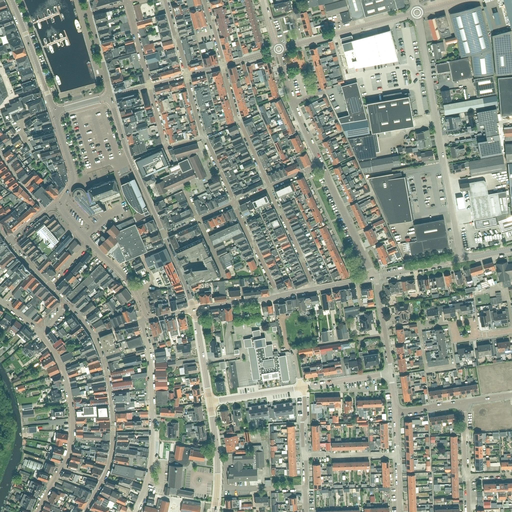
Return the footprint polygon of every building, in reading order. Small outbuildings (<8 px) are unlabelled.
[(173,11),(181,9),(180,4),(183,3),(182,0),(177,0),(176,0),(175,1),(175,3),(177,3),(177,5),(172,6),(173,11)] [(186,0),(189,7),(191,6),(194,5),(195,9),(196,10),(203,8),(202,3),(201,0),(186,0)] [(279,0),(280,2),(274,4),(275,7),(275,8),(275,10),(276,10),(276,11),(285,8),(285,10),(289,9),(289,10),(291,10),(291,9),(292,9),(291,4),(291,3),(291,1),(290,1),(289,0),(288,0),(287,0),(286,0),(279,0)] [(342,22),(351,20),(348,10),(345,0),(341,0),(331,3),(325,5),(328,16),(340,12),(342,22)] [(346,0),(352,20),(386,10),(404,6),(402,0),(346,0)] [(511,0),(502,0),(504,3),(508,18),(510,27),(511,26),(511,0)] [(455,37),(456,40),(461,57),(471,54),(473,72),(473,76),(494,74),(490,45),(480,5),(449,14),(455,37)] [(189,7),(186,8),(181,9),(173,11),(174,16),(183,14),(182,13),(186,12),(186,10),(189,9),(189,7)] [(208,25),(203,8),(196,10),(195,9),(190,11),(194,28),(208,25)] [(94,15),(96,23),(108,19),(107,15),(110,15),(109,11),(94,15)] [(157,24),(167,22),(165,14),(155,17),(157,24)] [(435,18),(441,37),(451,35),(446,15),(435,18)] [(0,27),(1,27),(14,22),(12,17),(7,18),(7,19),(1,21),(2,23),(0,24),(0,27)] [(97,30),(109,27),(108,23),(113,21),(113,18),(108,19),(96,23),(97,30)] [(144,20),(138,21),(137,22),(139,28),(152,25),(151,18),(144,20)] [(433,39),(441,37),(435,18),(428,19),(433,39)] [(176,22),(177,27),(185,25),(186,25),(185,22),(188,21),(188,19),(176,22)] [(5,35),(18,30),(14,22),(1,27),(5,35)] [(159,32),(170,29),(167,22),(157,24),(159,32)] [(99,37),(111,34),(110,30),(115,29),(114,25),(109,27),(97,30),(99,37)] [(188,35),(187,32),(191,31),(192,34),(195,33),(193,28),(179,32),(180,37),(188,35)] [(170,29),(159,32),(161,41),(172,38),(170,29)] [(10,41),(9,41),(9,43),(21,38),(18,30),(7,34),(10,41)] [(350,36),(340,38),(343,49),(344,52),(348,68),(353,67),(354,68),(382,63),(392,61),(393,61),(394,61),(398,60),(398,61),(398,60),(397,57),(397,56),(395,52),(389,30),(385,31),(352,40),(351,35),(350,36)] [(501,33),(492,35),(492,44),(493,52),(494,63),(495,75),(505,74),(511,73),(511,43),(511,30),(501,33)] [(111,34),(99,37),(101,43),(112,40),(115,39),(114,36),(119,35),(118,32),(111,34)] [(147,35),(147,36),(141,37),(143,45),(149,43),(147,35)] [(221,44),(228,42),(231,41),(230,35),(221,37),(220,38),(221,44)] [(12,50),(24,46),(21,38),(9,43),(12,50)] [(174,47),(172,38),(161,41),(164,49),(174,47)] [(117,42),(116,39),(115,39),(112,40),(101,43),(103,51),(114,48),(112,43),(117,42)] [(257,49),(257,48),(265,46),(263,40),(255,42),(256,45),(251,46),(253,50),(257,49)] [(434,58),(441,57),(440,51),(444,50),(444,47),(443,42),(439,42),(432,44),(434,58)] [(134,43),(133,43),(125,45),(124,45),(126,53),(136,51),(134,43)] [(156,52),(153,43),(143,46),(145,54),(156,52)] [(14,59),(27,54),(24,46),(12,50),(15,57),(14,57),(14,59)] [(322,52),(321,46),(310,49),(312,54),(318,53),(322,52)] [(106,58),(113,57),(116,56),(115,52),(119,51),(119,47),(116,48),(114,48),(103,51),(106,58)] [(174,47),(164,49),(166,58),(177,55),(174,47)] [(156,52),(145,54),(145,55),(148,63),(157,61),(161,60),(158,51),(156,52)] [(212,64),(218,63),(216,53),(213,54),(212,51),(209,52),(212,64)] [(118,57),(119,62),(121,62),(121,60),(129,57),(130,62),(133,61),(133,62),(133,63),(134,68),(140,66),(137,52),(118,57)] [(205,66),(211,64),(208,52),(205,53),(206,57),(202,58),(205,66)] [(19,63),(20,65),(29,61),(27,55),(16,59),(17,63),(19,63)] [(166,58),(163,59),(163,61),(165,60),(166,62),(168,62),(169,64),(167,65),(168,66),(172,65),(175,64),(179,63),(177,55),(166,58)] [(113,64),(119,62),(118,57),(106,61),(108,69),(115,68),(113,64)] [(315,66),(321,64),(320,61),(326,60),(325,57),(320,58),(313,60),(315,66)] [(437,71),(450,69),(450,71),(452,81),(472,77),(468,57),(448,61),(448,62),(443,63),(435,64),(437,71)] [(20,65),(19,63),(17,63),(18,66),(16,67),(18,70),(19,70),(31,65),(29,61),(20,65)] [(150,71),(157,69),(159,68),(157,61),(148,63),(150,71)] [(176,68),(175,64),(172,65),(173,68),(173,69),(174,75),(181,73),(180,67),(176,68)] [(19,70),(20,72),(21,75),(33,71),(31,65),(19,70)] [(157,69),(160,79),(174,75),(173,69),(173,68),(172,65),(159,68),(157,69)] [(236,66),(228,68),(230,75),(241,72),(240,69),(237,70),(236,66)] [(120,72),(124,71),(124,69),(120,70),(119,67),(115,68),(108,69),(110,75),(120,73),(120,72)] [(273,70),(272,69),(271,67),(264,69),(261,69),(263,75),(273,72),(274,71),(273,70)] [(157,69),(150,71),(150,73),(151,73),(153,80),(160,79),(157,69)] [(213,79),(215,79),(222,77),(220,70),(212,73),(213,76),(212,77),(213,79)] [(23,81),(35,77),(33,71),(21,75),(23,81)] [(232,82),(238,81),(237,78),(239,78),(238,75),(241,74),(241,72),(230,75),(232,82)] [(273,72),(263,75),(264,81),(274,78),(273,72)] [(112,83),(122,81),(120,73),(110,75),(112,83)] [(500,115),(511,114),(511,75),(497,77),(498,91),(500,110),(500,115)] [(199,87),(201,86),(200,82),(198,76),(191,78),(193,84),(198,82),(199,84),(198,85),(199,87)] [(476,97),(496,93),(493,76),(473,79),(476,97)] [(15,95),(38,86),(36,78),(20,83),(22,88),(18,90),(18,89),(13,90),(15,95)] [(122,81),(112,83),(112,84),(114,91),(127,88),(130,87),(128,80),(122,81)] [(331,80),(330,80),(319,83),(321,88),(331,85),(331,83),(332,83),(331,80)] [(225,88),(223,82),(216,84),(214,85),(215,90),(218,89),(218,90),(225,88)] [(367,118),(356,82),(351,83),(341,86),(342,90),(343,89),(350,115),(342,117),(342,116),(338,117),(347,136),(370,133),(367,118)] [(196,95),(202,93),(201,90),(204,89),(208,88),(208,85),(201,87),(201,88),(194,89),(196,95)] [(144,105),(151,104),(147,90),(141,92),(144,105)] [(279,96),(277,90),(271,92),(272,94),(268,95),(269,99),(279,96)] [(443,102),(450,100),(449,90),(441,91),(441,96),(442,96),(443,102)] [(24,117),(46,108),(40,92),(40,91),(39,91),(38,91),(19,98),(14,100),(9,102),(10,105),(5,107),(6,109),(0,111),(5,122),(14,119),(12,115),(17,113),(18,113),(22,111),(22,112),(24,117)] [(384,100),(366,103),(371,133),(405,127),(405,123),(413,122),(412,115),(408,96),(402,97),(401,94),(401,92),(383,95),(384,100)] [(128,96),(117,99),(120,109),(125,108),(126,111),(131,110),(130,106),(141,103),(139,93),(128,96)] [(165,105),(169,104),(167,96),(163,97),(158,99),(160,106),(165,105)] [(199,105),(205,104),(204,101),(212,99),(211,96),(197,100),(199,105)] [(238,105),(255,100),(254,97),(250,98),(250,100),(248,100),(247,96),(237,99),(238,105)] [(445,115),(484,108),(497,105),(496,96),(443,105),(445,115)] [(189,98),(183,100),(180,101),(181,105),(184,104),(185,107),(190,105),(189,98)] [(273,109),(283,104),(280,98),(270,103),(271,105),(270,106),(272,109),(273,109)] [(215,108),(223,106),(230,105),(228,99),(221,101),(221,102),(222,104),(218,105),(218,104),(214,105),(215,108)] [(255,100),(238,105),(240,110),(248,108),(250,107),(249,103),(251,103),(251,104),(255,103),(255,100)] [(320,106),(319,103),(313,106),(311,103),(304,106),(307,112),(319,106),(320,106)] [(169,104),(165,105),(160,106),(162,113),(167,111),(170,110),(169,104)] [(276,114),(285,109),(283,104),(273,109),(275,114),(276,114)] [(261,114),(266,112),(263,105),(258,107),(261,114)] [(309,117),(316,114),(315,112),(321,109),(319,106),(307,112),(309,117)] [(496,107),(476,111),(479,124),(483,123),(486,139),(477,141),(480,157),(502,153),(496,121),(498,121),(498,120),(497,114),(496,110),(496,108),(496,107)] [(126,111),(125,108),(120,109),(121,116),(130,114),(132,113),(131,110),(126,111)] [(288,115),(285,109),(276,114),(277,116),(274,117),(275,120),(279,119),(288,115)] [(136,115),(142,113),(141,110),(132,113),(130,114),(121,116),(124,124),(130,122),(138,120),(136,115)] [(223,116),(217,117),(218,120),(233,115),(231,110),(223,112),(223,113),(224,113),(225,115),(223,116)] [(24,117),(22,112),(22,111),(18,113),(17,113),(12,115),(14,119),(14,121),(24,117)] [(36,122),(41,120),(49,117),(47,112),(36,116),(37,118),(34,119),(32,121),(30,119),(25,122),(25,125),(26,128),(33,123),(36,122)] [(167,113),(162,114),(164,121),(169,120),(178,117),(177,113),(173,114),(168,115),(167,113)] [(193,113),(186,115),(186,116),(187,116),(189,122),(195,120),(193,113)] [(245,126),(253,122),(261,118),(259,114),(252,117),(243,121),(245,126)] [(318,117),(316,114),(309,117),(312,123),(323,118),(324,117),(323,114),(321,115),(318,117)] [(234,121),(233,115),(218,120),(219,123),(227,121),(227,122),(226,123),(226,124),(231,123),(230,122),(234,121)] [(290,120),(288,115),(279,119),(275,120),(276,123),(278,122),(279,125),(284,123),(290,120)] [(459,115),(445,118),(446,121),(446,125),(447,129),(458,127),(457,121),(460,121),(459,115)] [(41,120),(36,122),(33,123),(34,127),(50,122),(49,117),(41,120)] [(169,120),(164,121),(166,128),(171,127),(171,125),(170,123),(176,122),(176,121),(179,121),(179,120),(178,117),(169,120)] [(203,122),(205,128),(211,126),(210,123),(213,122),(217,121),(218,121),(217,118),(217,119),(210,121),(203,122)] [(323,118),(312,123),(315,128),(321,125),(320,122),(324,120),(323,118)] [(293,126),(290,120),(284,123),(287,129),(293,126)] [(186,127),(186,129),(187,131),(197,128),(195,121),(189,123),(190,125),(186,127)] [(35,134),(53,129),(50,122),(34,127),(36,134),(35,134)] [(130,122),(124,124),(126,134),(133,132),(132,128),(130,122)] [(143,129),(146,128),(148,128),(147,122),(136,126),(136,127),(137,131),(143,129)] [(253,122),(245,126),(247,131),(255,127),(253,122)] [(228,129),(231,135),(232,136),(235,135),(234,133),(238,131),(236,125),(228,129)] [(330,125),(326,127),(326,126),(323,127),(321,125),(315,128),(317,134),(327,129),(329,128),(331,127),(330,125)] [(293,126),(287,129),(282,131),(285,137),(286,136),(295,131),(293,126)] [(250,136),(258,132),(255,127),(247,131),(250,136)] [(327,129),(317,134),(320,139),(327,136),(325,133),(333,130),(332,127),(331,127),(329,128),(327,129)] [(149,138),(147,131),(146,128),(143,129),(137,131),(138,134),(136,134),(137,136),(138,135),(140,141),(144,140),(149,138)] [(199,135),(197,128),(187,131),(188,134),(191,133),(192,134),(193,137),(199,135)] [(511,128),(503,129),(504,136),(504,142),(511,140),(511,128)] [(53,129),(35,134),(27,137),(29,141),(54,134),(53,129)] [(416,141),(421,140),(429,139),(428,130),(415,132),(416,141)] [(133,132),(126,134),(129,144),(140,141),(138,135),(137,136),(136,134),(138,134),(137,131),(133,132)] [(7,132),(5,133),(0,136),(0,138),(1,138),(5,143),(10,140),(6,135),(8,133),(7,132)] [(264,134),(263,132),(258,134),(258,132),(250,136),(251,140),(264,134)] [(223,142),(219,133),(208,137),(213,146),(223,142)] [(173,134),(168,136),(169,141),(170,143),(175,141),(179,141),(177,134),(173,135),(173,134)] [(253,144),(261,140),(263,139),(262,137),(265,136),(264,134),(251,140),(253,144)] [(276,147),(279,146),(277,142),(280,140),(276,134),(271,137),(276,147)] [(294,145),(301,142),(297,134),(294,136),(294,137),(291,139),(294,145)] [(358,160),(377,157),(373,134),(348,138),(358,160)] [(45,137),(40,139),(41,144),(56,140),(55,135),(45,138),(45,137)] [(153,137),(155,145),(162,144),(159,135),(153,137)] [(11,142),(14,146),(21,141),(18,137),(11,142)] [(244,144),(242,139),(232,143),(235,148),(244,144)] [(255,148),(268,142),(267,139),(262,142),(261,140),(253,144),(255,148)] [(336,140),(331,142),(330,139),(323,142),(325,148),(337,142),(336,140)] [(429,139),(421,140),(422,148),(430,147),(429,139)] [(43,148),(43,149),(42,149),(43,153),(50,151),(49,149),(58,147),(57,141),(56,142),(56,140),(41,144),(40,144),(41,147),(43,146),(43,147),(44,146),(44,147),(43,148)] [(147,150),(144,140),(140,141),(129,144),(132,155),(147,150)] [(271,140),(268,142),(255,148),(257,152),(263,148),(265,148),(264,146),(268,144),(272,142),(271,140)] [(215,151),(223,147),(221,145),(225,143),(224,141),(223,142),(213,146),(215,151)] [(304,148),(301,142),(294,145),(292,146),(293,149),(295,148),(297,151),(304,148)] [(334,148),(338,145),(337,142),(325,148),(328,153),(335,150),(334,148)] [(197,143),(173,150),(174,153),(178,161),(181,169),(177,171),(178,173),(175,174),(174,173),(170,174),(161,178),(158,179),(156,180),(155,181),(156,184),(155,184),(160,194),(168,190),(167,189),(196,177),(198,176),(199,179),(206,176),(196,152),(199,151),(197,143)] [(14,146),(2,154),(6,160),(15,154),(18,151),(14,146)] [(452,158),(458,156),(459,156),(459,152),(465,152),(464,147),(459,148),(457,148),(456,146),(450,147),(452,158)] [(142,177),(152,173),(166,167),(170,165),(171,165),(170,164),(170,165),(162,147),(134,159),(142,177)] [(217,156),(226,152),(224,147),(223,147),(215,151),(217,156)] [(50,151),(43,153),(41,153),(38,154),(39,156),(41,155),(43,161),(48,160),(47,158),(61,154),(59,148),(50,151)] [(219,160),(227,157),(226,155),(231,152),(230,150),(226,152),(217,156),(219,160)] [(266,155),(272,152),(272,150),(269,151),(259,156),(260,160),(267,157),(266,155)] [(336,153),(335,150),(328,153),(330,159),(341,154),(340,151),(336,153)] [(280,154),(282,159),(288,157),(286,154),(284,155),(282,151),(279,152),(280,154)] [(426,160),(432,159),(431,151),(420,153),(420,152),(416,153),(417,159),(421,159),(422,161),(427,160),(426,160)] [(301,169),(311,164),(306,153),(302,155),(300,152),(295,155),(301,169)] [(241,162),(251,158),(248,153),(242,156),(239,157),(241,162)] [(15,154),(6,160),(10,165),(11,164),(18,158),(15,154)] [(235,156),(234,154),(227,157),(219,160),(221,165),(232,161),(231,158),(235,156)] [(341,154),(330,159),(333,164),(340,161),(343,159),(341,154)] [(53,163),(53,165),(56,164),(57,164),(63,162),(61,155),(51,158),(52,161),(52,162),(53,163)] [(363,172),(400,166),(398,155),(358,162),(363,172)] [(465,170),(464,167),(469,167),(470,176),(505,170),(502,155),(468,161),(468,162),(453,165),(454,173),(459,172),(459,171),(465,170)] [(264,168),(271,165),(274,164),(273,162),(278,159),(279,161),(281,160),(279,156),(274,159),(262,164),(264,168)] [(295,164),(291,157),(289,158),(292,165),(295,171),(300,169),(297,163),(295,164)] [(18,159),(18,158),(11,164),(13,166),(12,167),(13,169),(22,162),(19,158),(18,159)] [(244,169),(254,165),(252,160),(242,164),(244,169)] [(178,173),(177,171),(181,169),(178,161),(174,163),(173,163),(171,165),(170,165),(166,167),(170,174),(174,173),(175,174),(178,173)] [(223,171),(232,167),(236,165),(235,163),(233,164),(232,161),(229,162),(221,165),(223,171)] [(22,162),(13,169),(14,171),(15,170),(17,172),(23,168),(25,167),(22,162)] [(60,174),(66,172),(63,162),(57,164),(56,164),(53,165),(55,167),(55,168),(58,167),(59,171),(60,174)] [(279,179),(283,177),(277,164),(275,165),(277,170),(275,170),(279,179)] [(277,164),(283,177),(287,175),(284,169),(283,165),(280,166),(279,164),(277,164)] [(336,174),(348,169),(346,165),(341,168),(340,165),(333,169),(336,174)] [(21,181),(28,175),(32,172),(28,168),(27,166),(23,169),(17,175),(21,181)] [(226,177),(234,173),(238,171),(237,169),(235,166),(232,168),(232,167),(223,171),(226,177)] [(62,181),(58,175),(55,168),(55,167),(52,169),(54,173),(51,175),(53,180),(56,183),(62,189),(65,186),(64,184),(62,181)] [(279,179),(275,170),(273,171),(271,167),(269,168),(271,172),(275,181),(279,179)] [(0,178),(1,180),(2,180),(3,179),(11,173),(7,168),(0,172),(0,174),(2,177),(0,178)] [(344,174),(349,171),(348,169),(336,174),(338,179),(345,176),(344,174)] [(38,174),(36,173),(34,170),(32,172),(28,175),(21,181),(26,186),(38,174)] [(45,188),(40,183),(43,180),(40,177),(42,175),(39,173),(40,172),(38,174),(26,186),(44,205),(46,205),(51,200),(54,199),(46,191),(44,190),(44,189),(45,188)] [(66,172),(60,174),(58,175),(62,181),(64,184),(67,182),(66,180),(68,180),(66,172)] [(234,173),(226,177),(229,182),(240,176),(247,173),(244,174),(243,172),(235,175),(234,173)] [(14,179),(11,173),(3,179),(6,182),(3,184),(5,186),(7,184),(14,179)] [(155,181),(156,180),(152,173),(142,177),(146,185),(155,181)] [(240,176),(229,182),(231,186),(235,185),(239,183),(239,182),(237,180),(241,178),(241,179),(248,176),(247,173),(240,176)] [(394,178),(393,173),(368,177),(389,224),(412,220),(404,176),(394,178)] [(258,174),(251,177),(253,183),(260,179),(258,174)] [(349,175),(345,176),(338,179),(341,185),(351,180),(349,175)] [(49,185),(58,193),(62,189),(56,183),(55,184),(49,179),(50,178),(47,176),(45,177),(51,183),(49,185)] [(130,180),(124,183),(121,184),(123,190),(125,195),(126,197),(127,201),(129,205),(131,204),(134,208),(138,211),(142,213),(143,212),(145,216),(150,214),(141,195),(142,195),(142,194),(134,178),(130,180)] [(14,179),(7,184),(9,188),(7,189),(10,191),(11,190),(11,189),(18,184),(14,179)] [(88,191),(85,193),(85,192),(84,191),(83,190),(82,189),(81,189),(80,189),(79,189),(78,189),(77,189),(76,189),(76,190),(75,191),(74,191),(74,192),(73,193),(73,194),(73,195),(73,196),(74,197),(74,198),(75,199),(89,214),(90,215),(91,215),(92,215),(93,215),(106,210),(106,209),(105,210),(98,203),(96,203),(95,200),(120,191),(115,179),(88,189),(88,191)] [(212,191),(222,187),(219,179),(208,183),(212,191)] [(259,180),(254,182),(257,189),(263,186),(261,181),(260,182),(259,180)] [(350,187),(354,186),(352,180),(351,180),(341,185),(343,191),(350,187)] [(459,184),(460,191),(465,190),(465,191),(468,193),(473,223),(474,228),(498,224),(501,234),(511,230),(511,214),(510,215),(509,212),(509,206),(507,206),(505,191),(497,192),(487,194),(487,190),(485,181),(483,180),(468,182),(459,184)] [(235,185),(231,186),(232,189),(233,192),(237,190),(242,188),(246,186),(245,183),(243,184),(241,181),(239,182),(239,183),(235,185)] [(254,182),(248,185),(251,192),(257,189),(254,182)] [(293,187),(291,184),(291,182),(286,184),(292,198),(295,197),(293,192),(292,193),(292,192),(295,191),(294,190),(293,187)] [(288,194),(290,199),(292,198),(286,184),(282,186),(286,195),(289,194),(288,194)] [(58,193),(49,185),(47,187),(46,187),(45,188),(44,189),(44,190),(46,191),(54,199),(58,193)] [(237,190),(233,192),(236,198),(249,192),(251,192),(248,185),(246,186),(242,188),(237,190)] [(18,196),(23,190),(23,189),(19,186),(13,192),(18,196)] [(285,196),(284,196),(286,195),(282,186),(278,188),(285,201),(287,200),(285,196)] [(308,186),(301,189),(302,191),(300,193),(301,195),(310,191),(308,186)] [(351,190),(350,187),(343,191),(346,196),(356,191),(355,188),(351,190)] [(280,197),(282,202),(285,201),(278,188),(274,190),(278,198),(280,197)] [(23,189),(23,190),(18,196),(25,200),(29,196),(23,189)] [(356,191),(346,196),(348,202),(355,198),(354,196),(360,193),(358,190),(356,191)] [(178,202),(186,198),(182,191),(180,192),(174,194),(177,202),(178,202)] [(303,200),(312,196),(310,191),(301,195),(295,198),(296,200),(301,198),(302,200),(303,199),(303,200)] [(210,193),(207,194),(208,195),(211,200),(214,208),(219,206),(215,198),(212,199),(210,193)] [(269,203),(271,202),(267,193),(263,195),(269,208),(271,207),(269,203)] [(218,195),(215,196),(215,197),(216,197),(217,198),(220,205),(229,202),(226,194),(225,195),(222,196),(220,197),(219,197),(218,195)] [(266,204),(267,207),(266,207),(267,209),(269,208),(263,195),(259,197),(263,206),(266,204)] [(29,196),(25,200),(29,203),(33,207),(37,210),(39,210),(40,209),(40,207),(37,204),(36,204),(32,200),(33,200),(29,196)] [(200,214),(208,211),(206,204),(203,196),(194,200),(200,214)] [(305,204),(308,203),(314,200),(312,196),(303,200),(305,204)] [(255,199),(261,212),(262,212),(261,211),(262,211),(260,207),(263,206),(259,197),(255,199)] [(458,207),(465,206),(463,197),(456,198),(458,207)] [(186,198),(178,202),(180,207),(188,204),(186,198)] [(157,211),(166,207),(165,204),(163,199),(154,203),(157,211)] [(256,209),(259,213),(261,212),(255,199),(250,200),(254,208),(254,210),(256,209)] [(292,200),(293,203),(291,204),(290,202),(281,205),(283,209),(296,204),(295,202),(294,199),(292,200)] [(364,202),(359,205),(357,201),(350,204),(353,211),(365,205),(364,202)] [(27,210),(32,216),(37,211),(31,206),(31,207),(29,208),(25,204),(26,203),(24,202),(22,204),(27,210)] [(252,216),(251,213),(250,211),(249,210),(246,203),(240,205),(245,216),(249,214),(250,217),(252,216)] [(25,221),(32,216),(27,210),(22,204),(18,207),(20,210),(21,211),(19,213),(21,216),(25,221)] [(292,207),(297,205),(296,204),(283,209),(285,213),(293,210),(292,207)] [(170,205),(166,207),(157,211),(159,217),(167,213),(168,213),(173,211),(171,207),(172,207),(171,205),(170,205)] [(312,213),(318,210),(316,205),(310,208),(311,210),(308,212),(308,214),(312,212),(312,213)] [(365,205),(353,211),(355,216),(362,213),(361,210),(366,208),(365,205)] [(3,207),(0,209),(0,216),(11,210),(8,206),(4,209),(3,207)] [(190,208),(185,211),(189,219),(194,217),(190,208)] [(228,211),(234,224),(239,222),(238,220),(237,220),(236,218),(232,209),(228,211)] [(21,216),(19,213),(18,212),(17,213),(15,210),(10,214),(16,220),(18,219),(21,216)] [(185,211),(180,213),(184,221),(189,219),(185,211)] [(234,224),(228,211),(223,213),(227,220),(229,219),(230,220),(229,220),(232,225),(234,224)] [(297,218),(296,215),(299,214),(301,213),(300,211),(295,214),(287,217),(289,221),(297,218)] [(159,217),(162,223),(168,221),(166,217),(169,216),(168,213),(167,213),(159,217)] [(178,214),(176,215),(179,223),(184,221),(180,213),(178,214)] [(217,215),(222,226),(223,225),(222,225),(223,224),(223,222),(226,221),(222,213),(217,215)] [(364,216),(362,213),(355,216),(358,222),(365,218),(367,217),(366,215),(364,216)] [(9,226),(11,224),(14,222),(16,220),(10,214),(9,215),(11,218),(1,224),(8,236),(13,231),(9,226)] [(320,214),(314,217),(315,219),(309,222),(310,225),(323,219),(320,214)] [(0,221),(1,224),(11,218),(9,215),(0,221)] [(179,223),(176,215),(173,216),(171,217),(175,225),(179,223)] [(213,217),(216,225),(219,224),(220,228),(221,227),(222,227),(222,226),(217,215),(213,217)] [(367,224),(366,221),(370,219),(372,218),(371,215),(367,217),(365,218),(358,222),(360,227),(367,224)] [(59,240),(44,224),(48,221),(45,216),(25,234),(26,236),(18,243),(32,259),(30,261),(37,268),(55,249),(57,247),(54,244),(59,240)] [(48,221),(44,224),(57,238),(65,231),(52,217),(50,219),(48,221)] [(208,220),(213,232),(216,231),(214,228),(213,226),(216,225),(213,217),(208,220)] [(260,217),(256,219),(255,217),(247,221),(249,225),(262,220),(260,217)] [(269,223),(266,224),(267,226),(279,221),(278,217),(269,220),(270,222),(269,223)] [(133,218),(125,222),(127,227),(135,223),(133,218)] [(410,255),(449,248),(446,235),(443,218),(413,224),(416,238),(416,241),(412,241),(408,242),(408,243),(410,255)] [(383,219),(372,224),(374,227),(381,224),(383,223),(384,222),(383,219)] [(13,226),(15,225),(17,228),(21,225),(18,220),(15,223),(14,222),(11,224),(13,226)] [(152,226),(155,225),(153,220),(146,223),(148,228),(152,226)] [(213,232),(208,220),(203,222),(206,230),(209,228),(210,230),(211,233),(213,232)] [(258,224),(262,221),(262,220),(249,225),(251,230),(259,226),(258,224)] [(302,222),(304,221),(303,220),(291,225),(292,229),(301,226),(300,224),(302,222)] [(168,221),(162,223),(165,230),(174,226),(173,223),(169,224),(168,221)] [(148,251),(135,223),(127,227),(125,222),(122,223),(120,224),(115,226),(114,225),(114,224),(107,231),(108,231),(111,234),(107,238),(104,236),(104,235),(103,235),(102,235),(101,235),(101,236),(100,237),(101,237),(101,238),(101,239),(104,241),(98,246),(99,247),(99,246),(105,252),(104,252),(107,256),(110,253),(119,262),(120,263),(121,263),(147,251),(148,251)] [(239,222),(234,224),(232,225),(223,229),(222,227),(221,227),(222,230),(209,235),(213,245),(222,241),(232,236),(243,231),(239,222)] [(140,234),(147,231),(143,224),(141,225),(139,225),(138,225),(138,226),(137,226),(140,234)] [(197,238),(200,237),(198,234),(201,233),(197,224),(192,226),(196,235),(197,238)] [(155,225),(152,226),(148,228),(150,231),(151,234),(155,233),(155,235),(159,233),(155,225)] [(295,234),(303,230),(304,230),(301,225),(301,226),(292,229),(295,234)] [(321,234),(328,231),(326,225),(319,228),(321,234)] [(188,229),(191,237),(196,235),(192,226),(188,229)] [(265,226),(261,228),(260,226),(259,226),(251,230),(253,234),(266,229),(265,226)] [(307,228),(306,229),(305,230),(306,230),(307,230),(307,232),(304,233),(303,230),(295,234),(297,239),(305,235),(309,233),(308,231),(309,231),(308,228),(307,228)] [(367,237),(376,233),(375,230),(373,231),(371,228),(364,231),(367,237)] [(191,237),(188,229),(183,231),(187,239),(188,242),(190,241),(189,238),(191,237)] [(266,229),(253,234),(255,239),(264,235),(263,232),(266,230),(266,229)] [(275,232),(270,234),(272,238),(277,236),(285,233),(283,229),(275,232)] [(187,239),(183,231),(178,233),(182,241),(187,239)] [(233,239),(234,241),(235,243),(246,238),(243,231),(232,236),(233,239)] [(324,239),(331,236),(328,231),(321,234),(324,239)] [(161,238),(159,233),(155,235),(155,233),(151,234),(142,238),(145,245),(161,238)] [(182,245),(181,243),(178,245),(175,237),(178,236),(177,233),(169,237),(174,250),(183,246),(182,245)] [(255,239),(257,243),(270,237),(269,236),(268,233),(266,234),(267,236),(265,237),(264,235),(255,239)] [(376,233),(367,237),(370,244),(377,241),(375,237),(378,236),(376,233)] [(62,242),(57,247),(55,249),(59,253),(63,249),(73,238),(72,237),(69,235),(62,242)] [(326,245),(333,242),(331,236),(324,239),(326,245)] [(211,254),(203,237),(200,238),(175,250),(177,255),(181,264),(182,264),(186,262),(185,261),(200,254),(202,258),(202,259),(204,258),(205,261),(212,257),(211,254)] [(267,241),(271,239),(270,237),(257,243),(259,248),(267,244),(268,243),(267,241)] [(161,238),(145,245),(148,252),(154,249),(154,250),(163,246),(163,245),(164,245),(161,238)] [(239,247),(248,244),(246,238),(235,243),(234,243),(235,245),(238,244),(239,247)] [(301,247),(309,243),(313,241),(312,239),(310,240),(308,241),(307,239),(298,243),(301,247)] [(68,252),(71,255),(74,251),(75,252),(81,246),(75,240),(66,250),(68,252)] [(222,241),(213,245),(216,250),(225,246),(222,241)] [(281,247),(277,249),(278,251),(282,249),(291,245),(289,241),(280,244),(281,247)] [(336,248),(333,242),(326,245),(324,246),(325,248),(327,247),(329,251),(336,248)] [(311,248),(309,243),(301,247),(303,252),(311,248)] [(248,244),(239,247),(235,249),(236,251),(238,251),(240,255),(242,254),(251,250),(248,244)] [(267,244),(259,248),(261,252),(269,248),(270,248),(267,244)] [(384,244),(376,247),(376,248),(375,249),(376,250),(377,251),(377,250),(378,252),(378,253),(386,249),(384,244)] [(280,255),(292,249),(291,245),(282,249),(283,251),(279,253),(280,255)] [(0,261),(11,251),(8,246),(0,252),(0,261)] [(229,252),(231,251),(229,247),(216,253),(218,257),(229,252)] [(159,267),(171,261),(166,248),(145,258),(151,270),(153,269),(155,268),(157,268),(159,267)] [(275,249),(270,251),(269,248),(261,252),(263,257),(276,251),(275,249)] [(313,252),(312,250),(311,248),(303,252),(305,256),(313,252)] [(332,256),(338,253),(336,248),(329,251),(332,256)] [(387,252),(386,249),(378,253),(381,258),(389,255),(390,254),(396,252),(396,251),(395,248),(387,252)] [(53,260),(62,251),(61,251),(59,253),(55,249),(37,268),(41,273),(48,266),(52,261),(53,260)] [(53,267),(57,270),(71,255),(68,252),(67,253),(63,249),(61,251),(62,251),(53,260),(55,262),(56,264),(53,267)] [(251,250),(242,254),(245,260),(254,256),(251,250)] [(16,257),(11,251),(0,261),(0,265),(1,267),(0,267),(0,269),(0,270),(1,269),(16,257)] [(273,258),(272,256),(277,253),(276,251),(263,257),(265,262),(273,258)] [(92,256),(88,252),(81,260),(85,264),(92,256)] [(229,252),(218,257),(219,258),(221,263),(230,259),(232,258),(229,252)] [(307,261),(315,257),(313,252),(305,256),(307,261)] [(284,258),(282,259),(284,263),(288,261),(296,257),(294,253),(286,257),(284,258)] [(334,261),(334,262),(341,259),(338,253),(332,256),(333,259),(331,260),(332,262),(334,261)] [(391,260),(391,258),(392,258),(390,254),(389,255),(381,258),(382,261),(381,261),(382,264),(383,264),(391,260)] [(7,271),(19,260),(16,257),(1,269),(2,271),(5,268),(7,271)] [(275,261),(276,260),(275,257),(273,258),(265,262),(268,267),(276,263),(275,261)] [(285,267),(298,261),(296,257),(288,261),(289,263),(285,265),(285,267)] [(315,257),(307,261),(309,265),(322,259),(321,257),(316,259),(315,257)] [(135,268),(142,264),(140,258),(132,262),(135,268)] [(197,282),(204,278),(206,281),(213,278),(214,279),(221,276),(213,259),(213,258),(204,263),(205,264),(204,264),(204,267),(192,268),(189,270),(188,269),(185,270),(184,271),(188,280),(190,285),(197,282)] [(230,259),(221,263),(224,269),(233,265),(230,259)] [(247,261),(249,266),(246,268),(247,269),(250,268),(251,270),(257,267),(256,266),(257,265),(256,263),(255,263),(253,259),(247,261)] [(322,259),(309,265),(311,270),(319,266),(321,265),(322,265),(324,264),(323,261),(322,259)] [(337,267),(343,264),(341,259),(334,262),(337,267)] [(10,276),(22,263),(19,260),(7,271),(9,273),(8,274),(10,276)] [(74,275),(77,271),(84,264),(80,261),(70,272),(74,275)] [(171,261),(159,267),(160,271),(165,269),(166,271),(174,268),(171,261)] [(511,263),(507,264),(507,262),(496,264),(499,280),(509,278),(509,276),(511,275),(511,263)] [(4,282),(0,286),(5,290),(8,286),(12,289),(22,278),(23,279),(30,272),(22,263),(10,276),(4,282)] [(276,263),(268,267),(270,273),(279,269),(276,263)] [(80,284),(66,297),(71,302),(86,288),(105,270),(105,269),(100,264),(95,269),(80,284)] [(77,271),(79,274),(87,266),(85,265),(84,264),(77,271)] [(138,274),(145,270),(142,264),(135,268),(138,274)] [(343,264),(337,267),(338,270),(330,274),(332,276),(346,270),(343,264)] [(289,275),(302,269),(300,265),(292,269),(293,271),(288,273),(289,275)] [(45,276),(51,269),(48,266),(41,273),(45,276)] [(320,269),(319,266),(311,270),(313,274),(326,268),(325,266),(320,269)] [(174,268),(166,271),(167,274),(163,276),(164,279),(171,277),(177,274),(174,267),(174,268)] [(326,268),(313,274),(315,279),(323,275),(322,273),(327,271),(326,268)] [(51,269),(45,276),(49,280),(56,273),(51,269)] [(279,269),(270,273),(273,278),(281,275),(279,269)] [(467,281),(472,280),(469,269),(463,271),(467,281)] [(86,288),(71,302),(72,302),(75,306),(79,302),(87,295),(88,294),(92,291),(93,290),(104,280),(110,275),(105,270),(86,288)] [(345,278),(345,277),(349,275),(346,270),(332,276),(333,279),(340,275),(342,278),(343,279),(345,278)] [(76,277),(79,274),(77,271),(74,275),(70,272),(65,277),(71,283),(72,281),(73,280),(76,277)] [(457,284),(463,282),(460,271),(454,272),(457,284)] [(18,299),(21,294),(25,290),(29,286),(36,278),(31,273),(24,281),(16,290),(12,294),(18,299)] [(304,273),(295,277),(293,278),(294,280),(296,279),(297,282),(306,278),(304,273)] [(329,276),(328,274),(328,273),(323,275),(315,279),(317,284),(325,280),(324,278),(325,277),(327,282),(332,280),(329,276)] [(171,277),(164,279),(166,283),(170,281),(171,284),(180,280),(177,274),(171,277)] [(108,278),(100,285),(103,288),(114,280),(111,276),(109,278),(108,278)] [(441,285),(442,289),(445,288),(444,284),(445,284),(443,276),(435,277),(437,286),(441,285)] [(71,283),(65,277),(56,287),(56,288),(61,292),(65,288),(71,283)] [(72,281),(71,283),(65,288),(61,292),(66,297),(73,290),(72,289),(76,285),(80,281),(76,277),(73,280),(72,281)] [(437,286),(435,277),(429,278),(430,287),(437,286)] [(36,278),(29,286),(31,289),(32,290),(33,289),(40,282),(36,278)] [(284,281),(287,288),(289,289),(290,288),(291,287),(292,286),(289,278),(284,281)] [(306,278),(297,282),(293,284),(295,289),(300,287),(308,283),(306,278)] [(284,281),(283,279),(279,281),(280,283),(276,285),(279,292),(287,288),(284,281)] [(116,292),(123,287),(120,282),(119,283),(118,282),(117,283),(115,280),(108,285),(112,291),(114,289),(116,292)] [(406,281),(407,292),(408,292),(408,293),(416,292),(415,280),(406,281)] [(226,300),(224,281),(218,282),(218,284),(220,297),(214,297),(215,302),(226,300)] [(390,294),(398,292),(397,282),(395,282),(395,281),(394,282),(388,283),(389,287),(384,288),(386,296),(390,296),(390,294)] [(33,289),(32,290),(29,294),(28,295),(32,299),(36,295),(44,287),(40,282),(33,289)] [(194,292),(199,290),(198,284),(197,282),(190,285),(194,292)] [(32,305),(35,308),(42,300),(49,291),(44,287),(36,295),(32,299),(29,302),(32,305)] [(361,288),(362,295),(367,295),(367,300),(373,299),(372,287),(361,288)] [(118,300),(128,293),(125,288),(115,296),(118,300)] [(261,288),(260,288),(261,296),(268,295),(270,294),(269,291),(268,288),(261,289),(261,288)] [(160,293),(159,289),(156,290),(149,292),(151,298),(148,299),(150,303),(157,300),(156,299),(159,297),(161,296),(160,293)] [(347,298),(345,289),(339,290),(340,297),(341,301),(347,300),(347,298)] [(230,299),(241,298),(240,290),(229,291),(230,299)] [(46,303),(54,296),(50,292),(45,297),(44,298),(43,300),(46,303)] [(331,292),(326,293),(328,308),(329,308),(329,310),(335,309),(334,299),(332,299),(331,292)] [(128,293),(118,300),(121,304),(123,302),(123,303),(131,297),(128,293)] [(79,302),(75,306),(79,310),(80,308),(82,306),(87,302),(88,302),(90,299),(87,295),(79,302)] [(176,300),(175,299),(172,300),(172,298),(171,295),(169,296),(169,298),(170,306),(171,311),(177,309),(176,301),(176,300)] [(315,303),(319,302),(318,295),(311,296),(313,306),(316,306),(315,303)] [(20,296),(12,305),(16,308),(17,307),(21,302),(22,302),(24,300),(20,296)] [(54,296),(46,303),(45,304),(48,307),(57,299),(54,296)] [(80,308),(79,310),(84,315),(96,307),(95,305),(92,302),(92,301),(95,299),(93,297),(90,299),(88,302),(87,302),(82,306),(80,308)] [(161,313),(160,307),(162,307),(162,303),(162,300),(162,299),(162,297),(161,298),(161,300),(158,300),(159,303),(158,303),(158,307),(155,307),(153,303),(149,304),(151,310),(155,308),(156,315),(161,313)] [(185,302),(183,297),(175,299),(176,300),(176,301),(177,309),(178,309),(187,307),(188,306),(187,301),(185,302)] [(306,308),(305,297),(298,298),(300,315),(307,314),(306,308)] [(57,299),(48,307),(45,310),(44,311),(48,314),(60,302),(57,299)] [(292,308),(292,299),(287,300),(287,301),(285,301),(286,302),(286,303),(279,304),(279,303),(274,304),(276,319),(278,319),(277,314),(292,312),(292,308)] [(110,300),(106,303),(111,311),(116,308),(114,306),(113,304),(112,302),(110,300)] [(465,302),(465,305),(467,313),(467,314),(472,314),(472,312),(472,307),(474,307),(473,300),(465,302)] [(21,312),(26,305),(22,302),(21,302),(17,307),(16,308),(21,312)] [(161,313),(170,312),(168,302),(162,303),(162,307),(160,307),(161,313)] [(467,313),(465,305),(462,305),(461,302),(456,303),(457,309),(460,309),(461,314),(467,313)] [(133,307),(128,310),(127,311),(131,321),(137,319),(135,314),(136,314),(136,311),(138,311),(135,303),(131,305),(133,307)] [(395,305),(397,314),(400,313),(401,322),(408,320),(407,312),(410,312),(409,303),(395,305)] [(448,307),(450,316),(456,315),(455,309),(457,309),(456,303),(452,304),(452,307),(448,307)] [(31,318),(36,312),(38,310),(35,308),(32,305),(24,314),(31,318)] [(440,306),(441,312),(443,311),(444,317),(450,316),(448,307),(445,308),(444,305),(440,306)] [(433,318),(431,306),(429,306),(429,310),(426,310),(426,308),(423,308),(424,314),(427,314),(428,320),(430,320),(430,319),(433,318)] [(431,306),(433,318),(436,318),(436,319),(439,319),(438,312),(441,312),(440,306),(437,306),(437,309),(434,309),(434,306),(431,306)] [(122,312),(125,322),(126,322),(131,321),(127,311),(127,310),(123,312),(122,307),(116,310),(118,313),(119,313),(122,312)] [(226,319),(226,322),(232,321),(231,307),(224,308),(225,319),(226,319)] [(91,324),(100,318),(98,314),(100,312),(98,308),(86,317),(91,324)] [(499,313),(501,323),(507,322),(506,318),(509,318),(508,308),(504,309),(501,310),(502,313),(499,313)] [(350,311),(344,312),(346,319),(356,317),(355,315),(359,315),(358,310),(354,311),(350,311)] [(490,321),(489,310),(483,311),(484,315),(480,316),(481,326),(488,325),(487,321),(490,321)] [(501,323),(499,313),(496,314),(496,310),(493,311),(490,311),(491,321),(494,320),(495,324),(501,323)] [(370,323),(373,323),(372,312),(365,313),(365,318),(360,319),(362,330),(371,328),(370,323)] [(0,322),(6,327),(12,318),(6,314),(0,322)] [(57,327),(59,330),(64,335),(79,323),(75,317),(72,314),(65,319),(66,320),(62,323),(57,327)] [(179,321),(179,325),(180,328),(187,327),(185,316),(179,317),(179,321)] [(103,322),(102,321),(101,318),(92,324),(94,328),(103,322)] [(102,321),(103,322),(105,326),(106,329),(112,327),(109,320),(108,318),(102,321)] [(169,330),(171,336),(174,335),(170,318),(165,319),(168,331),(169,330)] [(9,324),(5,330),(8,333),(11,329),(15,333),(21,325),(16,320),(11,326),(9,324)] [(105,326),(103,322),(94,328),(96,332),(97,331),(98,332),(101,331),(100,329),(105,326)] [(151,329),(155,329),(157,334),(158,333),(158,332),(158,331),(154,322),(149,323),(151,329)] [(415,332),(417,332),(417,329),(417,327),(417,323),(409,324),(410,328),(414,328),(415,332)] [(72,337),(84,328),(80,324),(65,336),(67,338),(70,335),(72,337)] [(21,338),(29,330),(25,326),(17,334),(21,338)] [(135,334),(132,327),(125,328),(128,337),(131,336),(135,334)] [(118,340),(121,339),(122,339),(128,337),(125,328),(115,332),(118,340)] [(433,336),(433,339),(445,337),(444,331),(442,331),(442,328),(432,330),(432,333),(430,333),(431,336),(433,336)] [(84,344),(91,339),(84,329),(77,335),(79,338),(84,344)] [(282,381),(289,380),(285,355),(278,356),(277,351),(273,352),(272,344),(266,345),(265,337),(261,338),(259,329),(252,330),(253,337),(243,339),(245,347),(247,347),(252,380),(258,379),(259,385),(264,384),(263,381),(281,378),(282,381)] [(29,330),(21,338),(26,341),(33,333),(29,330)] [(52,344),(57,340),(51,331),(45,335),(52,344)] [(126,349),(142,344),(139,334),(125,340),(116,343),(112,332),(99,337),(105,355),(122,350),(122,351),(123,351),(122,350),(126,348),(126,349)] [(213,337),(209,338),(210,341),(211,348),(210,348),(210,351),(211,351),(214,351),(215,356),(221,355),(219,345),(216,346),(216,340),(214,340),(213,337)] [(60,338),(52,345),(56,349),(64,343),(60,338)] [(63,362),(73,357),(79,355),(95,348),(92,340),(86,343),(87,345),(79,349),(71,352),(71,351),(60,356),(63,362)] [(509,341),(503,342),(504,350),(505,354),(510,353),(511,352),(511,344),(510,345),(509,341)] [(28,344),(25,347),(29,353),(27,354),(29,357),(33,355),(36,352),(37,354),(46,347),(42,343),(38,346),(35,342),(31,345),(30,343),(28,344)] [(504,350),(503,342),(497,343),(498,347),(495,347),(496,355),(496,358),(500,357),(500,355),(505,354),(504,350)] [(183,355),(191,353),(190,344),(177,346),(178,352),(183,351),(183,355)] [(419,349),(418,346),(410,347),(410,348),(407,348),(406,344),(403,344),(403,346),(396,347),(397,353),(411,351),(416,350),(419,349)] [(483,345),(485,354),(488,354),(489,357),(494,356),(493,349),(490,349),(490,344),(483,345)] [(62,345),(56,350),(59,355),(66,350),(62,345)] [(485,354),(483,345),(477,346),(478,350),(475,350),(476,359),(481,358),(481,355),(485,354)] [(464,348),(465,356),(468,356),(469,360),(475,360),(473,352),(470,353),(470,347),(464,348)] [(465,356),(464,348),(457,349),(458,354),(454,354),(456,363),(462,362),(461,357),(465,356)] [(87,359),(98,355),(95,349),(80,355),(81,357),(86,355),(87,359)] [(442,359),(445,358),(444,355),(447,355),(446,349),(438,350),(438,353),(435,354),(436,357),(436,360),(439,359),(442,359)] [(122,350),(105,355),(107,361),(124,355),(123,351),(122,351),(122,350)] [(155,351),(156,361),(166,360),(164,350),(155,351)] [(370,365),(379,363),(378,353),(368,355),(367,351),(358,352),(360,360),(364,359),(365,368),(370,367),(370,365)] [(397,353),(398,359),(405,358),(404,354),(411,353),(411,351),(397,353)] [(350,370),(358,369),(356,360),(356,358),(356,356),(355,357),(355,354),(350,355),(350,358),(344,359),(345,365),(349,364),(350,370)] [(56,363),(51,355),(41,361),(45,368),(51,365),(52,365),(56,363)] [(86,365),(92,363),(100,360),(98,356),(65,368),(67,372),(76,369),(86,365)] [(134,356),(122,359),(125,367),(136,364),(142,363),(140,357),(135,358),(134,356)] [(100,360),(92,363),(86,365),(86,367),(88,366),(90,373),(102,370),(100,360)] [(117,369),(119,368),(117,360),(108,362),(110,370),(117,368),(117,369)] [(188,374),(189,373),(197,371),(196,365),(195,362),(188,363),(183,363),(184,367),(185,369),(184,370),(184,373),(185,374),(188,374)] [(316,364),(317,375),(323,374),(322,364),(322,362),(315,363),(315,364),(316,364)] [(406,370),(406,367),(409,366),(413,365),(412,362),(410,363),(406,364),(399,365),(400,371),(406,370)] [(47,369),(50,376),(59,372),(56,365),(47,369)] [(302,366),(303,372),(304,372),(305,377),(311,376),(310,365),(302,366)] [(231,367),(226,368),(229,389),(234,388),(233,376),(232,376),(231,367)] [(78,374),(76,369),(67,372),(68,375),(69,377),(78,374)] [(130,372),(125,373),(111,376),(112,381),(122,379),(122,376),(123,376),(130,375),(131,379),(147,376),(146,369),(135,371),(130,372)] [(92,378),(104,376),(102,370),(90,373),(85,375),(82,376),(82,377),(91,376),(92,378)] [(155,372),(155,380),(166,380),(166,372),(155,372)] [(54,384),(58,382),(62,381),(60,374),(52,377),(54,384)] [(104,376),(92,378),(91,379),(92,381),(87,382),(87,385),(92,384),(105,382),(104,376)] [(147,386),(147,376),(131,379),(112,382),(113,389),(134,386),(135,388),(147,386)] [(191,384),(199,383),(198,376),(190,377),(190,378),(186,378),(186,384),(191,384)] [(221,391),(225,390),(223,376),(219,376),(220,381),(216,381),(216,382),(215,383),(216,385),(217,385),(217,390),(221,390),(221,391)] [(504,387),(511,386),(510,376),(503,377),(504,387)] [(504,387),(503,377),(496,378),(497,388),(504,387)] [(496,378),(489,379),(490,389),(497,388),(496,378)] [(482,380),(483,390),(490,389),(489,379),(482,380)] [(454,394),(453,387),(450,388),(450,383),(448,384),(448,381),(446,382),(446,385),(447,388),(448,395),(454,394)] [(77,387),(71,388),(73,395),(84,393),(84,396),(87,396),(86,390),(83,391),(83,390),(80,391),(79,387),(77,387)] [(52,394),(50,395),(52,400),(53,400),(54,402),(59,401),(59,399),(62,398),(61,393),(59,393),(58,392),(57,389),(51,390),(52,394)] [(157,405),(159,405),(168,405),(168,390),(156,391),(157,405)] [(115,402),(130,401),(130,391),(114,392),(115,402)] [(87,406),(87,405),(108,403),(108,398),(95,399),(90,399),(90,402),(87,403),(86,401),(82,401),(81,398),(73,399),(74,409),(81,408),(81,407),(87,406)] [(348,408),(352,408),(352,400),(345,400),(346,404),(344,404),(344,412),(348,412),(348,408)] [(134,401),(130,401),(115,402),(116,410),(135,409),(134,401)] [(280,415),(286,414),(286,417),(289,416),(288,414),(288,412),(286,402),(279,404),(280,415)] [(288,414),(294,413),(294,416),(296,415),(296,405),(292,405),(292,402),(286,402),(288,412),(288,414)] [(263,416),(269,415),(269,418),(272,417),(271,413),(272,413),(271,409),(271,407),(268,407),(267,403),(262,404),(263,414),(263,416)] [(76,417),(83,417),(90,417),(92,417),(96,417),(97,417),(109,416),(108,404),(97,405),(87,406),(81,407),(81,408),(74,409),(75,418),(76,417)] [(263,416),(263,414),(262,404),(254,405),(255,417),(261,416),(261,419),(264,418),(263,416)] [(279,404),(273,404),(274,408),(271,409),(272,413),(271,413),(272,417),(272,419),(275,419),(275,416),(280,415),(279,404)] [(188,414),(203,412),(201,405),(194,406),(195,410),(188,411),(188,414)] [(254,405),(248,406),(249,410),(246,410),(247,421),(250,420),(250,418),(255,417),(254,405)] [(174,415),(174,413),(174,406),(173,406),(173,408),(160,408),(160,415),(174,415)] [(484,414),(481,415),(482,425),(511,420),(511,407),(497,410),(497,412),(495,412),(495,411),(490,411),(491,413),(488,414),(488,412),(484,412),(484,414)] [(56,416),(65,415),(64,408),(51,409),(52,416),(50,416),(50,420),(56,420),(56,416)] [(237,417),(241,416),(240,408),(233,409),(234,414),(232,414),(234,421),(238,420),(237,417)] [(229,416),(229,413),(228,413),(228,410),(221,411),(222,420),(226,419),(226,423),(232,422),(231,416),(229,416)] [(127,421),(131,421),(131,418),(132,418),(132,412),(116,413),(117,421),(124,421),(124,420),(127,420),(127,421)] [(203,412),(188,414),(188,416),(191,415),(192,421),(196,420),(204,419),(203,412)] [(435,416),(437,430),(441,430),(440,423),(442,422),(441,415),(429,417),(435,416)] [(435,416),(429,417),(430,424),(434,424),(435,430),(437,430),(435,416)] [(135,428),(139,428),(139,426),(141,426),(142,426),(142,423),(141,423),(141,420),(140,418),(137,418),(137,421),(132,421),(132,426),(135,426),(135,428)] [(412,427),(412,424),(420,424),(419,419),(411,420),(411,421),(405,422),(405,428),(412,427)] [(125,427),(124,421),(117,421),(117,429),(125,429),(125,427)] [(110,422),(100,422),(100,428),(91,428),(91,431),(96,431),(103,431),(103,430),(110,430),(110,422)] [(178,430),(178,423),(171,423),(171,426),(168,426),(168,436),(176,436),(176,430),(178,430)] [(196,430),(196,433),(206,431),(204,424),(197,425),(198,429),(196,430)] [(83,440),(102,440),(107,440),(107,439),(110,439),(110,431),(96,431),(95,434),(83,434),(83,440)] [(201,439),(207,438),(206,431),(196,433),(195,433),(194,433),(194,436),(196,436),(197,441),(198,441),(201,441),(202,440),(201,439)] [(67,442),(68,439),(68,434),(58,432),(56,440),(56,444),(62,445),(62,441),(67,442)] [(238,442),(237,435),(225,437),(226,444),(234,443),(238,442)] [(116,447),(143,450),(144,448),(139,447),(135,447),(135,446),(129,446),(129,443),(121,442),(117,441),(116,447)] [(234,443),(226,444),(227,450),(235,449),(235,446),(239,446),(238,442),(234,443)] [(169,453),(169,460),(170,460),(170,461),(170,463),(170,464),(182,465),(185,465),(187,464),(188,463),(188,462),(189,460),(193,461),(193,458),(204,460),(205,452),(205,449),(191,446),(191,447),(177,445),(175,454),(173,454),(173,453),(172,453),(169,453)] [(259,470),(259,467),(264,467),(263,451),(261,451),(261,445),(252,445),(252,453),(253,453),(253,455),(233,455),(233,464),(234,463),(234,467),(229,468),(229,473),(227,473),(228,483),(234,483),(234,481),(257,480),(257,470),(259,470)] [(62,456),(64,449),(53,446),(51,452),(62,456)] [(137,454),(142,455),(146,456),(148,457),(149,452),(143,451),(143,450),(116,447),(115,454),(129,456),(136,457),(137,454)] [(81,453),(81,450),(80,449),(74,448),(72,453),(77,454),(77,456),(82,457),(83,454),(81,453)] [(88,451),(87,453),(87,455),(88,456),(97,457),(107,459),(108,454),(90,451),(88,451)] [(60,462),(62,456),(51,452),(49,458),(49,459),(60,462)] [(115,456),(113,461),(128,464),(132,465),(141,466),(146,468),(147,463),(147,461),(147,460),(147,459),(145,458),(146,456),(142,455),(137,454),(136,457),(129,456),(129,458),(115,456)] [(107,459),(97,457),(88,456),(94,457),(93,461),(96,462),(106,464),(107,459)] [(41,472),(43,464),(29,459),(26,467),(38,471),(41,472)] [(78,463),(70,460),(69,460),(66,467),(66,468),(75,470),(78,463)] [(93,461),(89,460),(86,460),(85,464),(93,467),(103,470),(106,464),(96,462),(93,461)] [(128,464),(113,461),(113,465),(112,465),(144,473),(146,468),(141,466),(132,465),(128,464)] [(53,472),(55,466),(45,462),(43,469),(53,472)] [(165,487),(164,494),(169,495),(169,493),(193,498),(194,492),(180,489),(180,486),(181,486),(182,478),(182,470),(182,466),(182,465),(170,464),(170,465),(168,485),(169,485),(168,487),(165,487)] [(135,479),(136,476),(143,478),(144,473),(112,465),(110,473),(123,476),(133,479),(135,479)] [(103,470),(93,467),(91,475),(98,477),(100,477),(103,470)] [(50,475),(41,472),(38,471),(36,477),(47,481),(50,475)] [(73,478),(72,478),(74,473),(64,471),(60,477),(72,481),(73,478)] [(86,481),(84,486),(93,489),(98,481),(83,476),(82,480),(86,481)] [(132,482),(133,479),(123,476),(121,480),(119,480),(118,483),(137,489),(136,491),(139,493),(142,485),(132,482)] [(127,494),(129,489),(116,484),(107,480),(105,485),(114,488),(115,486),(118,487),(118,486),(119,486),(118,490),(127,494)] [(32,486),(40,490),(42,485),(34,481),(32,486)] [(73,495),(88,500),(92,492),(72,484),(64,481),(62,486),(63,487),(70,489),(74,491),(73,495)] [(40,490),(32,486),(29,491),(38,495),(40,490)] [(116,501),(118,496),(119,493),(112,490),(103,486),(99,493),(116,501)] [(50,495),(58,499),(60,496),(62,498),(65,493),(59,490),(58,493),(53,490),(50,495)] [(22,498),(33,503),(35,498),(24,494),(22,498)] [(87,501),(73,495),(70,494),(68,497),(71,498),(75,500),(75,501),(79,503),(78,506),(83,508),(87,501)] [(58,499),(50,495),(48,499),(51,501),(50,504),(57,507),(59,503),(57,502),(58,499)] [(94,502),(106,506),(109,500),(98,495),(94,502)] [(118,496),(116,501),(125,505),(127,500),(118,496)] [(262,508),(262,509),(265,509),(265,505),(267,505),(267,507),(270,507),(270,498),(268,498),(267,496),(261,497),(262,508)] [(20,504),(22,505),(31,508),(33,503),(22,498),(20,504)] [(232,507),(239,506),(239,500),(236,500),(236,498),(231,498),(232,499),(225,500),(226,507),(230,507),(232,507)] [(199,511),(200,506),(201,503),(183,500),(183,503),(182,503),(180,511),(167,511),(170,502),(158,499),(156,508),(145,506),(143,511),(199,511)] [(59,511),(61,509),(45,502),(43,507),(54,511),(59,511)] [(104,510),(108,511),(109,508),(93,503),(91,506),(98,508),(99,507),(101,508),(104,509),(104,510)]
